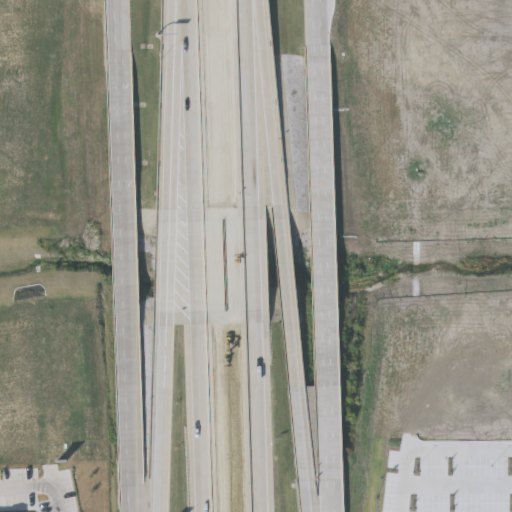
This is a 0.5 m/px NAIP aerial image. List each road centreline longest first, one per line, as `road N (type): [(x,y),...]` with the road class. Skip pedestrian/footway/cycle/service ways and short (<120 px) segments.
road 1 (secondary): [(121,51),(132,472)]
road 2 (secondary): [(332,466),(319,56)]
road 3 (motorway): [(305,468),(279,210)]
road 4 (motorway): [(181,0),(166,215)]
road 5 (motorway): [(252,215),(247,0)]
road 6 (motorway): [(182,0),(194,214)]
road 7 (motorway): [(279,210),(254,0)]
road 8 (motorway): [(259,511),(255,310)]
road 9 (motorway): [(163,313),(158,511)]
road 10 (motorway): [(197,314),(202,511)]
